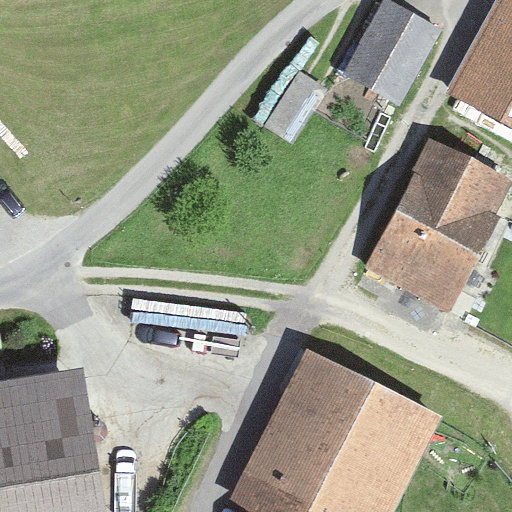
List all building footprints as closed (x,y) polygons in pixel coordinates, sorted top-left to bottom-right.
[(511,0),(505,0),(453,97),(511,128),(511,0)] [(445,35),(385,4),(349,75),(408,106),(445,35)] [(332,97),(285,70),(253,124),(301,151),(332,97)] [(391,116),(373,112),(362,156),(380,160),(391,116)] [(511,190),(511,180),(433,141),(368,271),(451,313),(511,190)] [(404,511),(451,430),(315,353),(231,501),(250,511),(404,511)] [(102,511),(87,376),(0,386),(0,511),(102,511)]
